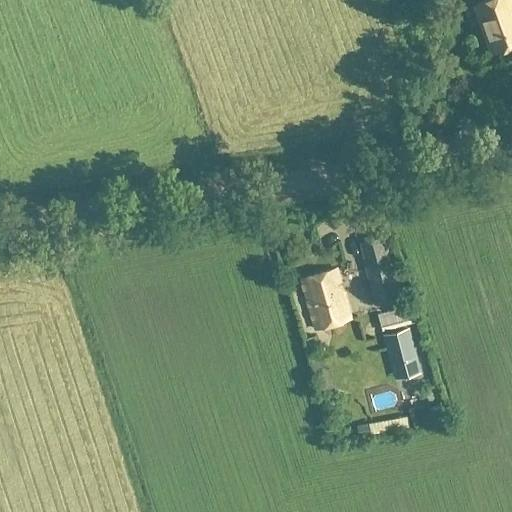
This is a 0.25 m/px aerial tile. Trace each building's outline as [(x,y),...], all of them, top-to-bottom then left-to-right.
[(423,0),(412,0),(397,6),(400,13),(425,4),(423,0)] [(491,0),(474,5),(489,54),(511,46),(511,6),(510,0),(491,0)] [(379,224),(384,222),(381,211),(376,213),(379,224)] [(390,265),(364,272),(374,307),(399,300),(390,265)] [(301,280),(314,331),(349,322),(336,271),(301,280)] [(410,329),(382,336),(394,382),(422,375),(410,329)] [(305,340),(310,355),(315,353),(318,347),(314,337),(305,340)] [(367,424),(355,426),(357,437),(369,435),(367,424)]
